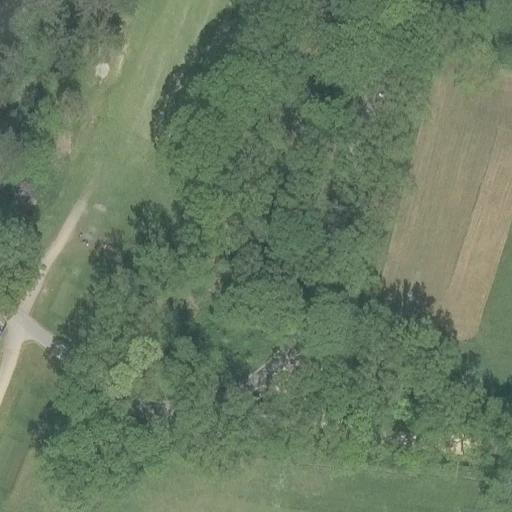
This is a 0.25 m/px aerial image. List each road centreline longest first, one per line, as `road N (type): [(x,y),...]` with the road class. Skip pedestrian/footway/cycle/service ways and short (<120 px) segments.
road 1 (unclassified): [(0,300),(118,392),(158,405),(205,403),(293,354),(399,0)]
road 2 (track): [(511,444),(332,431),(300,401),(293,354)]
